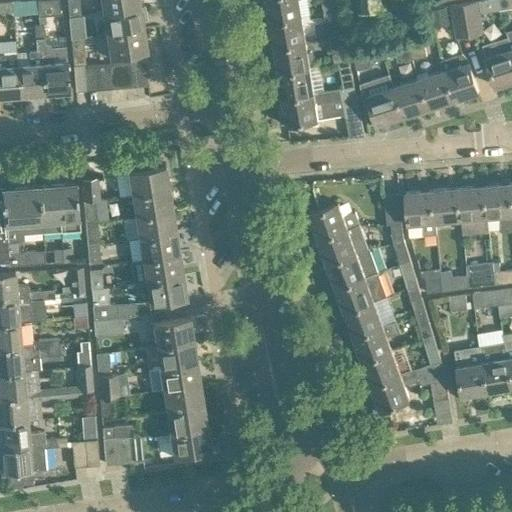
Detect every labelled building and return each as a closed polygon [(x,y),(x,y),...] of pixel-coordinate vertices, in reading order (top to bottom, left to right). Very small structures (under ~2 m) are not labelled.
[(38,12),(38,15),(39,15),(37,0),(21,0),(12,1),(13,14),(38,12)] [(58,0),(37,0),(39,15),(43,15),(61,13),(58,0)] [(67,0),(69,16),(81,15),(79,0),(67,0)] [(140,5),(139,0),(100,0),(103,11),(140,5)] [(271,20),(302,15),(299,0),(267,0),(268,4),(264,5),(266,20),(271,19),(271,20)] [(355,11),(362,44),(425,31),(418,0),(383,0),(385,5),(355,11)] [(476,0),(465,2),(469,33),(484,30),(481,13),(478,0),(476,0)] [(511,0),(497,0),(500,10),(511,7),(511,0)] [(0,1),(0,15),(13,14),(12,1),(0,1)] [(456,36),(469,33),(465,2),(450,5),(456,36)] [(106,33),(144,26),(142,18),(147,17),(145,4),(140,5),(103,11),(106,33)] [(450,24),(446,7),(430,10),(434,27),(450,24)] [(82,34),(81,15),(69,16),(71,35),(82,34)] [(272,29),(266,30),(269,46),(275,45),(306,41),(302,15),(271,20),(272,29)] [(338,22),(327,24),(330,37),(340,35),(338,22)] [(44,23),(35,24),(36,37),(45,37),(44,23)] [(147,49),(144,26),(106,33),(110,55),(147,49)] [(340,35),(330,37),(335,61),(345,59),(340,35)] [(483,43),(487,56),(496,85),(511,80),(511,45),(509,35),(483,43)] [(51,43),(45,42),(45,37),(36,37),(37,50),(41,49),(44,92),(70,90),(68,70),(67,59),(66,44),(51,45),(51,43)] [(72,38),(74,65),(83,64),(86,64),(84,37),(72,38)] [(312,50),(308,51),(306,41),(275,45),(276,56),(271,56),(273,71),(278,70),(279,71),(310,65),(314,65),(312,50)] [(425,42),(410,45),(413,58),(427,55),(425,42)] [(398,61),(413,58),(410,45),(395,48),(398,61)] [(20,94),(44,92),(41,49),(37,50),(29,50),(30,62),(17,63),(20,94)] [(0,52),(0,95),(20,94),(16,52),(1,53),(0,52)] [(441,60),(444,69),(453,99),(479,91),(470,61),(468,56),(462,53),(441,60)] [(134,60),(136,84),(148,83),(146,59),(134,60)] [(136,84),(134,60),(121,61),(123,85),(136,84)] [(109,62),(111,86),(123,85),(121,61),(109,62)] [(109,62),(96,63),(99,87),(111,86),(109,62)] [(85,88),(99,87),(96,63),(86,64),(83,64),(85,88)] [(76,89),(85,88),(83,64),(74,65),(74,69),(76,89)] [(283,97),(314,92),(310,65),(279,71),(280,82),(277,83),(279,97),(283,96),(283,97)] [(419,77),(428,107),(453,99),(444,69),(419,77)] [(343,87),(354,85),(352,72),(341,74),(343,87)] [(394,86),(390,74),(360,83),(369,123),(376,120),(377,123),(403,115),(394,86)] [(419,77),(394,86),(403,115),(428,107),(419,77)] [(314,92),(283,97),(284,107),(280,107),(282,123),(287,123),(318,118),(344,114),(348,136),(363,135),(358,104),(354,85),(343,87),(340,88),(330,89),(314,92)] [(119,195),(132,193),(169,187),(166,165),(115,173),(119,195)] [(98,176),(82,178),(84,200),(96,199),(99,198),(98,176)] [(80,228),(79,218),(76,181),(63,182),(63,184),(57,185),(61,230),(80,228)] [(511,183),(511,182),(486,184),(488,216),(500,215),(501,228),(501,231),(511,230),(511,183)] [(39,184),(43,231),(61,230),(57,185),(51,185),(51,183),(39,184)] [(23,232),(43,231),(39,184),(27,185),(27,187),(15,188),(15,186),(8,187),(9,197),(3,197),(6,223),(17,222),(19,241),(24,238),(23,232)] [(489,229),(490,229),(488,216),(486,184),(459,186),(462,218),(463,233),(489,231),(489,229)] [(433,189),(436,221),(462,218),(459,186),(433,189)] [(3,197),(9,197),(8,187),(0,187),(0,260),(3,260),(8,260),(9,265),(19,264),(18,251),(20,251),(19,241),(17,222),(6,223),(3,197)] [(169,187),(132,193),(136,215),(173,209),(169,187)] [(437,234),(436,221),(433,189),(406,191),(408,211),(409,223),(423,222),(423,234),(437,234)] [(385,193),(387,223),(391,223),(402,223),(399,191),(385,193)] [(85,218),(97,217),(96,199),(84,200),(85,218)] [(356,211),(344,215),(339,201),(309,212),(310,213),(306,214),(306,215),(311,229),(315,227),(318,237),(348,226),(356,223),(360,222),(356,211)] [(139,236),(176,230),(173,209),(136,215),(139,236)] [(348,226),(318,237),(322,247),(323,247),(328,260),(327,260),(327,261),(365,248),(356,223),(348,226)] [(402,223),(391,223),(392,236),(394,243),(405,241),(403,235),(402,223)] [(87,245),(99,244),(98,224),(86,225),(87,245)] [(142,258),(180,252),(176,230),(139,236),(142,258)] [(400,262),(410,259),(405,241),(394,243),(400,262)] [(100,262),(99,244),(87,245),(88,262),(100,262)] [(71,246),(62,247),(63,260),(72,259),(71,246)] [(369,246),(365,248),(327,261),(331,272),(332,271),(336,284),(335,285),(336,286),(379,271),(369,246)] [(54,261),(63,260),(62,247),(52,248),(54,261)] [(19,264),(39,262),(38,250),(20,251),(18,251),(19,264)] [(146,280),(183,274),(180,252),(142,258),(146,280)] [(400,262),(408,287),(418,283),(410,259),(400,262)] [(467,275),(469,286),(495,283),(493,262),(493,260),(466,263),(467,274),(467,275)] [(495,283),(511,280),(511,267),(500,269),(499,261),(493,262),(495,283)] [(83,265),(70,266),(71,284),(61,285),(62,292),(85,290),(83,265)] [(101,268),(89,269),(91,288),(103,287),(101,268)] [(28,284),(16,285),(15,271),(5,271),(0,271),(0,296),(17,296),(29,294),(29,290),(28,284)] [(388,295),(379,271),(336,286),(340,296),(341,296),(345,309),(344,309),(345,310),(375,300),(388,295)] [(149,302),(167,299),(187,296),(183,274),(146,280),(149,302)] [(454,288),(469,286),(467,275),(467,274),(453,275),(454,288)] [(428,291),(443,290),(441,275),(425,277),(426,279),(428,291)] [(103,287),(91,288),(94,319),(121,317),(121,316),(137,314),(136,300),(109,303),(108,286),(103,286),(103,287)] [(511,286),(496,288),(499,303),(511,301),(511,286)] [(54,288),(41,289),(29,290),(29,294),(29,299),(33,298),(44,297),(54,296),(54,288)] [(482,305),(499,303),(496,288),(480,291),(482,305)] [(449,298),(444,299),(445,308),(450,307),(450,309),(468,307),(467,301),(466,292),(449,295),(449,298)] [(33,298),(29,299),(29,294),(17,296),(0,296),(0,321),(19,320),(35,319),(33,298)] [(426,308),(424,303),(422,296),(412,300),(415,312),(426,308)] [(354,333),(383,324),(375,300),(345,310),(348,321),(350,320),(354,333)] [(74,316),(86,314),(85,301),(73,302),(74,316)] [(415,312),(423,337),(433,333),(426,308),(415,312)] [(74,327),(87,326),(86,314),(74,316),(72,316),(74,327)] [(157,345),(194,339),(190,316),(153,322),(157,345)] [(95,334),(122,332),(121,317),(94,319),(95,334)] [(362,359),(392,348),(388,336),(400,331),(396,319),(383,324),(354,333),(353,334),(357,345),(358,345),(363,358),(362,358),(362,359)] [(0,346),(21,345),(21,341),(19,320),(0,321),(0,346)] [(503,328),(478,332),(481,344),(488,390),(511,386),(511,380),(505,340),(503,328)] [(46,347),(58,346),(58,338),(46,339),(46,347)] [(33,348),(46,347),(46,339),(33,340),(33,344),(33,348)] [(157,345),(160,366),(197,360),(194,339),(157,345)] [(47,355),(46,347),(33,348),(33,344),(21,345),(0,346),(0,371),(40,368),(39,355),(47,355)] [(481,344),(455,349),(463,395),(488,390),(481,344)] [(431,362),(441,358),(437,346),(427,349),(431,362)] [(371,384),(401,373),(392,348),(362,359),(366,370),(367,369),(372,382),(371,383),(371,384)] [(77,364),(91,363),(89,350),(76,351),(77,364)] [(108,352),(96,352),(98,371),(109,370),(109,366),(108,352)] [(449,397),(445,369),(441,358),(431,362),(401,373),(371,384),(375,393),(370,395),(376,410),(380,408),(380,409),(410,398),(405,384),(421,379),(422,384),(431,381),(434,399),(449,397)] [(160,366),(149,368),(152,390),(163,388),(201,382),(197,360),(160,366)] [(37,368),(0,371),(0,396),(89,389),(93,388),(91,363),(77,364),(76,365),(77,384),(39,387),(37,368)] [(118,372),(97,374),(100,396),(111,395),(111,396),(120,395),(120,394),(130,394),(128,371),(118,372)] [(167,410),(204,404),(201,382),(163,388),(167,410)] [(39,398),(90,394),(89,389),(0,396),(0,420),(27,418),(26,407),(40,405),(39,398)] [(113,414),(111,396),(111,395),(100,396),(101,415),(113,414)] [(207,425),(204,404),(167,410),(155,411),(157,421),(168,419),(170,431),(207,425)] [(27,418),(0,420),(0,445),(43,441),(43,447),(57,446),(56,437),(45,438),(44,430),(28,431),(27,418)] [(133,436),(133,435),(131,423),(112,425),(115,437),(128,436),(133,436)] [(102,426),(103,438),(115,437),(112,425),(102,426)] [(211,448),(207,425),(170,431),(174,454),(211,448)] [(141,434),(133,435),(133,436),(128,436),(129,460),(143,459),(141,434)] [(67,436),(56,437),(57,446),(68,445),(67,436)] [(129,460),(128,436),(115,437),(116,461),(129,460)] [(103,438),(105,462),(116,461),(115,437),(103,438)] [(99,463),(100,463),(98,438),(97,438),(83,439),(85,464),(99,463)] [(74,465),(85,464),(83,439),(72,440),(74,465)] [(45,467),(43,447),(43,441),(0,445),(0,454),(1,471),(45,467)]
